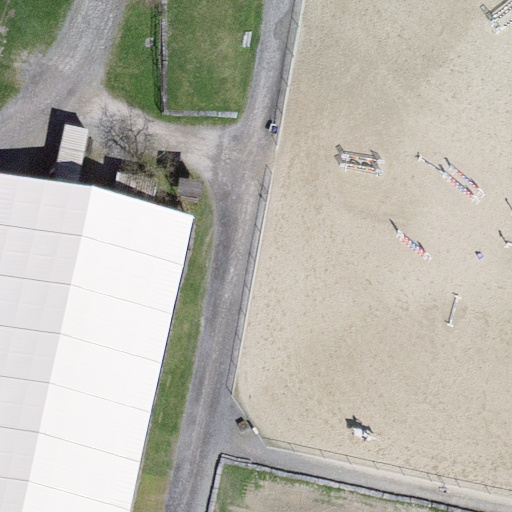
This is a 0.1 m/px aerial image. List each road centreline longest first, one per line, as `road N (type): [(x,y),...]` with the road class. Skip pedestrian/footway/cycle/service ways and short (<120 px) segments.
road 1 (track): [(184,511),(283,0)]
road 2 (track): [(195,453),(471,511)]
road 3 (track): [(0,159),(81,139),(251,166)]
road 4 (track): [(81,139),(114,0)]
